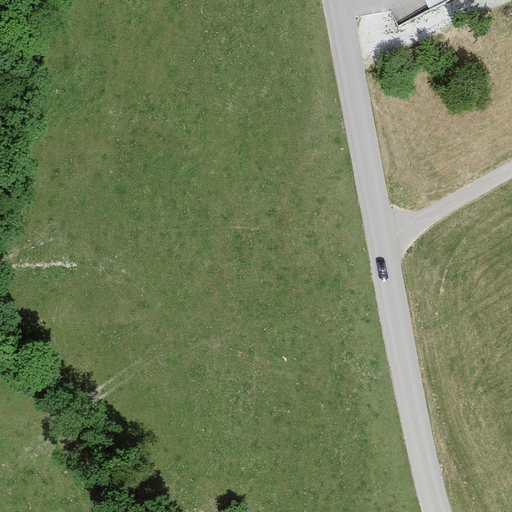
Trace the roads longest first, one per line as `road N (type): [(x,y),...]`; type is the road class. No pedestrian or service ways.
road 1 (unclassified): [(341,0),(413,410),(439,511)]
road 2 (track): [(382,231),(511,159)]
